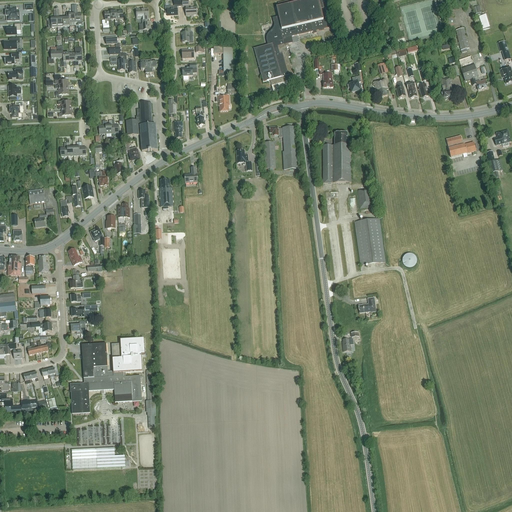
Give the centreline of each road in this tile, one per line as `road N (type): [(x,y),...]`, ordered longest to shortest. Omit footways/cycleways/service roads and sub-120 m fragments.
road 1 (tertiary): [(374,511),(361,421),(333,346),(301,105)]
road 2 (secondary): [(301,105),(436,118),(511,104)]
road 3 (residential): [(0,369),(62,355),(53,246)]
road 4 (secondary): [(53,246),(166,160)]
